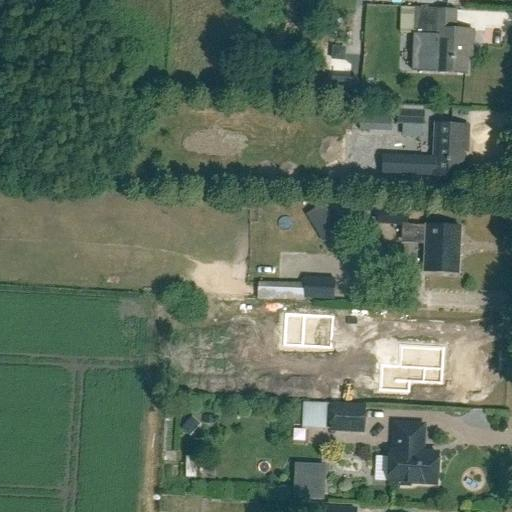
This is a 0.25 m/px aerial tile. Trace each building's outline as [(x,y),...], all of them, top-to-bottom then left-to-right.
[(413,34),(414,8),(401,8),(399,34),(413,34)] [(414,35),(413,72),(437,73),(467,74),(467,58),(471,58),(472,31),(454,31),(455,12),(415,10),(414,35)] [(393,156),(393,174),(401,174),(432,176),(462,177),(463,153),(467,153),(468,128),(435,126),(436,113),(398,111),(397,133),(434,135),(433,158),(393,156)] [(391,132),(392,115),(360,114),(360,130),(391,132)] [(328,194),(344,195),(344,175),(329,174),(328,194)] [(323,205),(308,214),(321,237),(336,228),(323,205)] [(426,226),(406,225),(407,211),(379,209),(378,223),(402,225),(401,238),(425,240),(423,272),(458,274),(460,228),(426,226)] [(334,301),(334,279),(305,277),(304,284),(258,283),(257,300),(305,302),(305,300),(334,301)] [(331,350),(333,318),(285,315),(283,347),(331,350)] [(409,383),(441,385),(443,349),(399,347),(398,367),(380,366),(379,391),(409,393),(409,383)] [(324,429),(325,404),(314,404),(313,429),(324,429)] [(363,432),(364,407),(332,406),(331,430),(363,432)] [(422,453),(424,426),(395,425),(394,452),(390,452),(389,485),(409,486),(409,483),(436,484),(437,454),(422,453)] [(324,478),(295,477),(295,498),(323,500),(324,478)]
